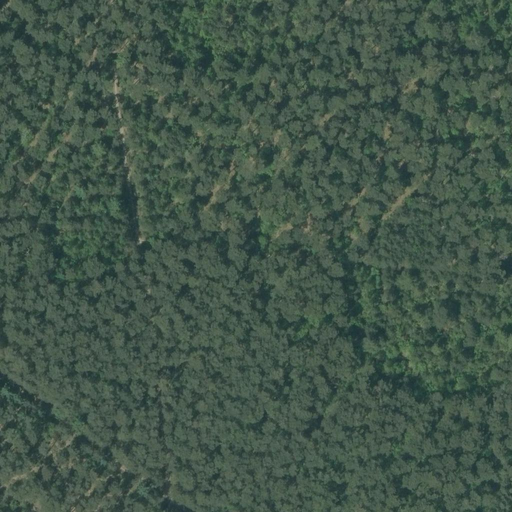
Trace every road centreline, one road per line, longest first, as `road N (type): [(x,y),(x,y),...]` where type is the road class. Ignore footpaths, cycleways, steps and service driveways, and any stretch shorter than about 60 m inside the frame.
road 1 (track): [(111,0),(166,501)]
road 2 (track): [(183,511),(0,376)]
